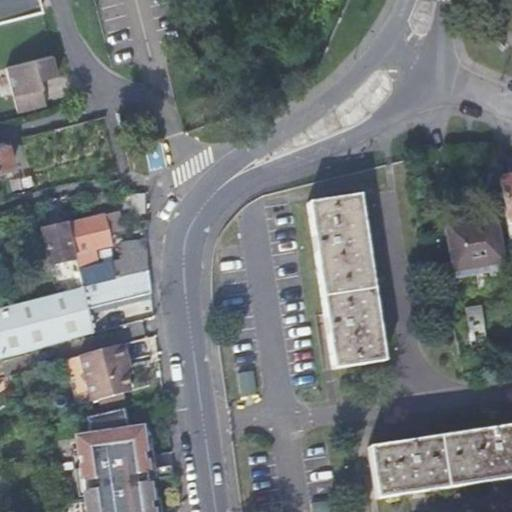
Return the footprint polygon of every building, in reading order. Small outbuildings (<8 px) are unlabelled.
[(0,0),(0,24),(39,15),(35,0),(0,0)] [(39,83),(55,78),(50,59),(4,71),(15,114),(44,107),(39,83)] [(0,168),(11,166),(5,144),(0,145),(0,168)] [(511,179),(500,182),(509,234),(511,233),(511,179)] [(364,238),(356,193),(306,202),(332,369),(383,360),(378,325),(364,238)] [(81,288),(118,279),(115,265),(99,269),(94,249),(110,246),(107,235),(121,231),(119,222),(117,214),(70,225),(76,253),(73,253),(75,260),(81,288)] [(495,222),(446,232),(454,274),(503,265),(495,222)] [(51,265),(75,260),(73,253),(66,225),(54,228),(42,231),(46,248),(51,265)] [(118,279),(144,272),(145,248),(146,239),(123,245),(126,256),(122,257),(123,262),(114,264),(115,265),(118,279)] [(147,282),(144,272),(118,279),(81,288),(57,294),(29,301),(17,305),(0,308),(0,359),(93,334),(86,309),(149,293),(147,282)] [(128,361),(124,344),(81,356),(84,369),(92,400),(100,398),(124,393),(130,391),(126,374),(123,362),(128,361)] [(84,369),(81,356),(67,360),(70,372),(84,369)] [(130,366),(128,361),(123,362),(126,374),(131,372),(130,366)] [(84,369),(70,372),(78,404),(92,400),(84,369)] [(239,395),(256,393),(253,371),(237,373),(239,395)] [(120,409),(128,408),(124,393),(100,398),(104,413),(120,409)] [(104,413),(90,417),(93,436),(76,438),(79,459),(82,479),(86,511),(176,511),(176,507),(160,510),(159,499),(150,500),(148,490),(147,481),(172,477),(170,466),(154,469),(152,455),(150,439),(141,440),(139,429),(128,431),(120,409),(104,413)] [(511,477),(511,425),(366,448),(374,497),(404,493),(493,480),(511,477)]
